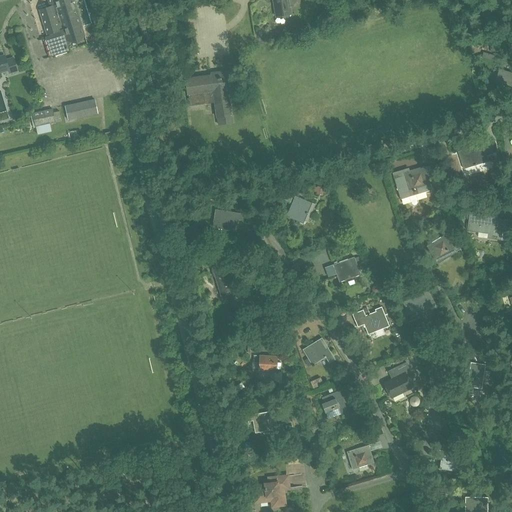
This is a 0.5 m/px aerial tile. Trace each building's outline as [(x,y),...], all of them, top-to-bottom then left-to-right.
[(47,0),(50,6),(40,9),(47,34),(49,33),(50,35),(45,36),(51,56),(70,50),(67,41),(85,36),(82,26),(91,23),(84,0),(47,0)] [(282,16),(285,18),(288,17),(290,15),(291,14),(290,7),(293,6),(296,2),(295,0),(272,0),(276,17),(282,16)] [(493,7),(498,24),(505,22),(501,10),(508,8),(505,0),(498,0),(500,5),(493,7)] [(495,55),(484,52),(482,57),(493,61),(495,55)] [(0,77),(2,77),(1,72),(8,70),(9,73),(16,71),(12,57),(6,59),(4,55),(0,56),(0,77)] [(511,72),(500,69),(496,81),(511,86),(511,72)] [(189,105),(205,104),(214,102),(216,117),(220,117),(221,124),(233,123),(232,115),(231,115),(227,89),(233,88),(231,70),(216,72),(216,75),(185,78),(187,95),(189,105)] [(68,120),(69,122),(76,120),(76,118),(98,114),(95,99),(65,105),(68,120)] [(36,127),(37,134),(51,131),(50,124),(56,123),(62,121),(59,111),(53,112),(52,108),(32,113),(35,127),(36,127)] [(458,151),(464,169),(489,161),(487,155),(499,151),(496,140),(490,142),(489,141),(458,151)] [(393,173),(401,200),(433,190),(430,183),(425,165),(410,170),(409,168),(393,173)] [(323,186),(317,186),(315,186),(314,191),(317,191),(317,193),(323,194),(323,192),(325,192),(326,187),(323,187),(323,186)] [(286,216),(303,223),(312,202),(295,195),(286,216)] [(212,227),(235,230),(236,218),(243,220),(244,213),(215,209),(212,227)] [(488,238),(502,240),(503,231),(496,230),(498,216),(470,212),(468,231),(489,234),(488,238)] [(426,245),(437,264),(457,251),(446,234),(440,237),(441,239),(434,243),(432,242),(426,245)] [(333,264),(339,281),(360,274),(356,262),(354,258),(354,257),(333,264)] [(212,267),(221,296),(235,291),(227,263),(212,267)] [(402,301),(411,318),(430,308),(431,310),(437,307),(428,288),(402,301)] [(364,324),(368,333),(388,325),(381,307),(370,313),(367,307),(363,309),(363,310),(352,315),(358,327),(364,324)] [(302,349),(312,365),(325,357),(329,363),(335,359),(321,337),(302,349)] [(258,371),(276,372),(277,355),(259,354),(258,371)] [(383,382),(391,397),(412,386),(405,372),(410,370),(406,361),(393,367),(393,369),(388,371),(391,378),(383,382)] [(467,386),(481,388),(485,365),(470,362),(469,372),(467,386)] [(338,407),(341,414),(347,411),(339,390),(321,397),(323,402),(321,403),(325,412),(338,407)] [(253,420),(255,432),(277,428),(274,410),(245,415),(246,421),(253,420)] [(347,451),(352,469),(374,462),(368,445),(347,451)] [(439,468),(462,472),(465,454),(436,449),(435,458),(441,459),(439,468)] [(270,502),(271,508),(287,506),(285,490),(291,490),(288,473),(267,476),(267,481),(263,482),(264,486),(251,488),(253,504),(270,502)] [(464,511),(487,511),(488,497),(465,496),(464,511)]
